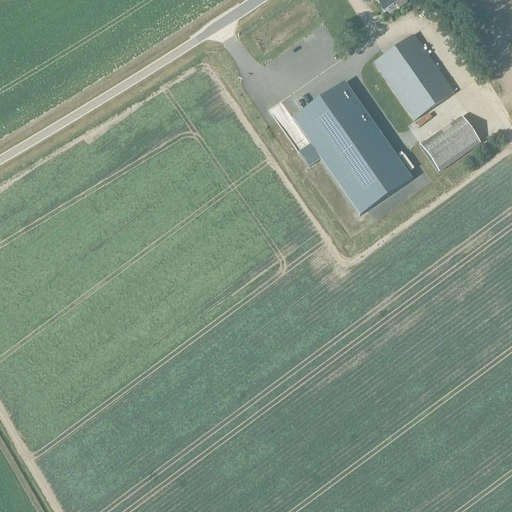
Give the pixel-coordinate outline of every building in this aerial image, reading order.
[(403,0),(374,0),(382,12),(397,2),(401,8),(406,4),(403,0)] [(413,122),(453,95),(412,37),(373,64),(413,122)] [(311,149),(300,157),(308,169),(320,161),(359,218),(411,182),(343,84),(292,120),(311,149)] [(370,98),(378,95),(376,89),(368,92),(370,98)] [(419,147),(437,174),(479,145),(460,118),(419,147)]
